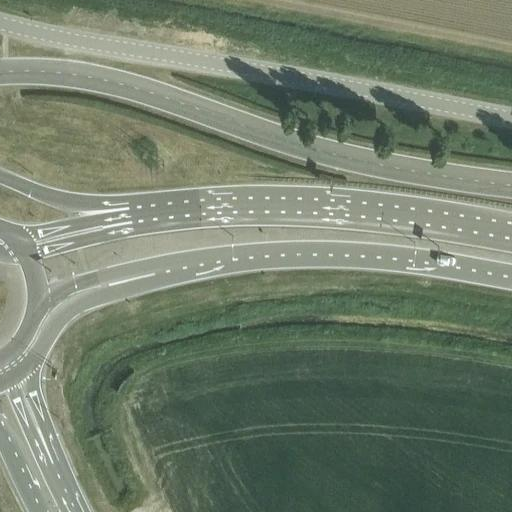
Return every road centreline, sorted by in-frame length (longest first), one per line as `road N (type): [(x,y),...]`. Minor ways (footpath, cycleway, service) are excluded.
road 1 (unclassified): [(511,118),(0,23)]
road 2 (primary): [(156,274),(302,255),(511,278)]
road 3 (primary): [(511,237),(332,207),(163,211)]
road 4 (primary): [(163,211),(71,203),(0,176)]
road 5 (primary): [(32,363),(70,309),(156,274)]
road 6 (primary): [(163,211),(8,235)]
road 7 (primary): [(163,211),(128,230),(28,255)]
road 8 (primary): [(37,309),(78,285),(156,274)]
